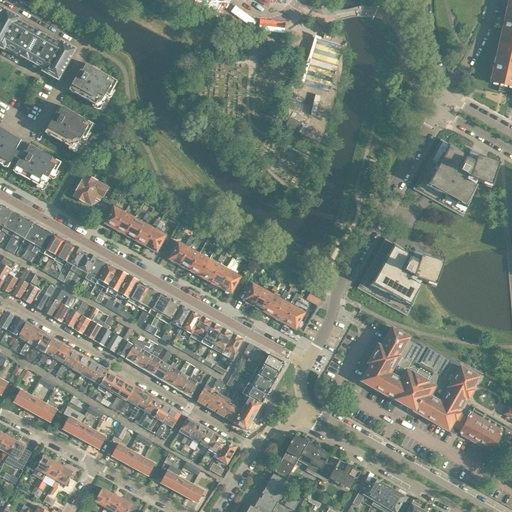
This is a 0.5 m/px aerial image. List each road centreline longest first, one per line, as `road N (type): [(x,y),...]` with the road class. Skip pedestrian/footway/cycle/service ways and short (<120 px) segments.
road 1 (tertiary): [(306,365),(45,219)]
road 2 (residential): [(0,298),(257,448)]
road 3 (tertiary): [(306,365),(335,292),(440,109)]
road 4 (residential): [(6,118),(34,133),(85,43),(9,0)]
road 5 (tertiary): [(487,511),(305,404)]
road 6 (tertiary): [(299,416),(461,511)]
